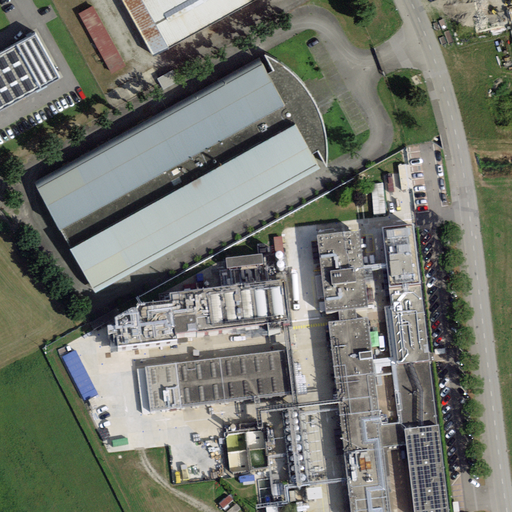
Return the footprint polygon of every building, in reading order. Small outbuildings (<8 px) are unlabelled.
[(123,0),(153,55),(253,0),(123,0)] [(127,66),(95,4),(80,12),(112,73),(127,66)] [(0,110),(60,77),(36,34),(0,53),(0,110)] [(96,294),(320,170),(312,156),(319,151),(325,163),(327,153),(327,143),(326,135),(324,128),(322,118),(319,110),(316,103),(312,99),(308,91),(305,86),(299,81),(294,76),(290,72),(284,67),(278,63),(274,60),(270,57),(265,56),(273,70),(267,75),(260,62),(36,186),(96,294)] [(373,185),(375,193),(384,192),(383,184),(373,185)] [(342,223),(358,220),(356,205),(340,208),(342,223)] [(437,426),(414,225),(383,229),(393,308),(385,309),(399,423),(405,430),(437,426)] [(390,511),(383,448),(381,426),(367,319),(358,319),(356,310),(367,307),(359,231),(317,236),(327,313),(339,312),(340,321),(329,322),(351,511),(390,511)] [(227,259),(231,285),(172,293),(173,302),(116,310),(118,324),(109,326),(113,355),(199,343),(199,340),(247,333),(248,341),(283,337),(282,324),(291,323),(284,274),(269,276),(266,253),(227,259)] [(145,368),(150,411),(290,393),(285,351),(145,367),(145,368)] [(137,370),(143,414),(150,413),(150,411),(145,368),(137,370)] [(383,448),(407,445),(405,430),(399,423),(381,426),(383,448)] [(414,511),(450,511),(439,426),(437,426),(405,430),(407,445),(414,511)] [(161,446),(191,444),(190,429),(161,431),(161,446)] [(301,451),(302,430),(269,429),(269,453),(283,453),(283,467),(302,467),(302,472),(307,472),(307,457),(300,457),(299,460),(293,460),(293,451),(301,451)]
